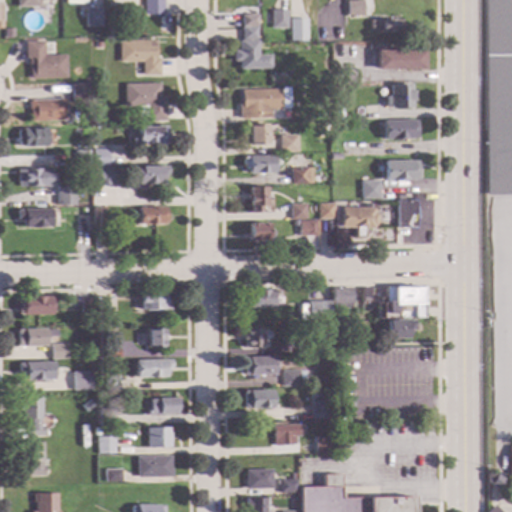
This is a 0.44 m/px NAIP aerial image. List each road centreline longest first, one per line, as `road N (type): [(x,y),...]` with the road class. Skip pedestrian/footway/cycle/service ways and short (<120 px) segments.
road 1 (residential): [(194,0),(205,123),(208,511)]
road 2 (primary): [(462,511),(459,0)]
road 3 (residential): [(460,268),(0,277)]
